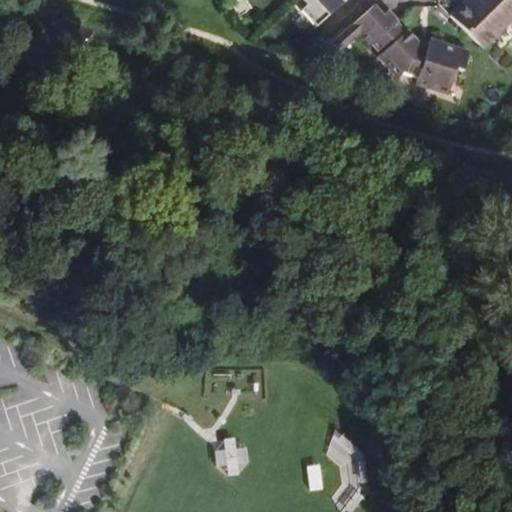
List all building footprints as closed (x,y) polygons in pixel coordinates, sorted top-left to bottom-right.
[(346,0),(303,0),(308,5),(302,11),(316,27),(346,0)] [(505,21),(509,24),(511,27),(511,26),(511,1),(511,0),(474,0),(470,4),(466,1),(450,17),(480,46),(505,21)] [(382,16),(373,6),(349,27),(361,39),(369,48),(372,46),(382,55),(378,58),(398,79),(403,74),(418,78),(416,86),(448,95),(456,70),(463,72),(468,53),(431,40),(427,52),(419,48),(420,43),(407,31),(406,32),(397,23),(398,22),(388,11),(382,16)] [(480,46),(483,49),(509,24),(505,21),(480,46)] [(349,27),(331,43),(343,57),(361,39),(349,27)]
